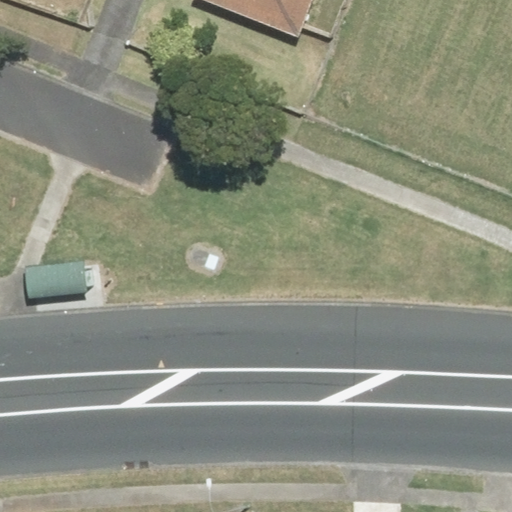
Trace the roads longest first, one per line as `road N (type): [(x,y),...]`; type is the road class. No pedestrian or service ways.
road 1 (secondary): [(0,416),(361,388),(511,399)]
road 2 (residential): [(0,94),(160,156)]
